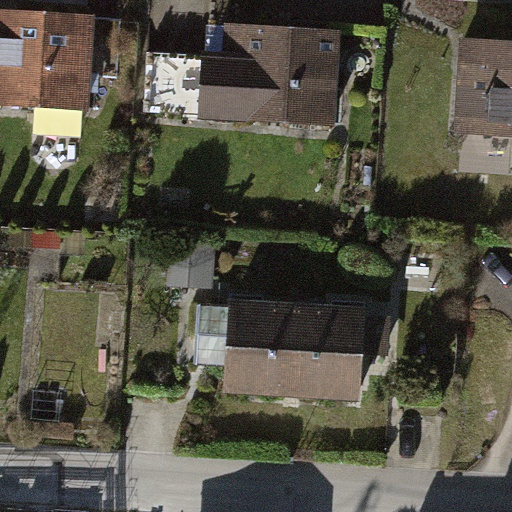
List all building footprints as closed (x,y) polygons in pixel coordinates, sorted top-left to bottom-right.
[(97,14),(0,7),(0,98),(91,104),(97,14)] [(151,50),(147,112),(338,124),(344,27),(232,20),(230,55),(151,50)] [(344,40),(346,81),(371,79),(370,38),(344,40)] [(511,50),(467,48),(462,137),(511,140),(511,50)] [(68,236),(16,235),(15,255),(67,256),(68,236)] [(216,246),(173,246),(173,292),(215,293),(216,246)] [(302,313),(202,308),(199,371),(228,373),(227,397),(298,400),(302,313)] [(302,313),(298,400),(364,404),(366,358),(388,359),(390,317),(302,313)]
